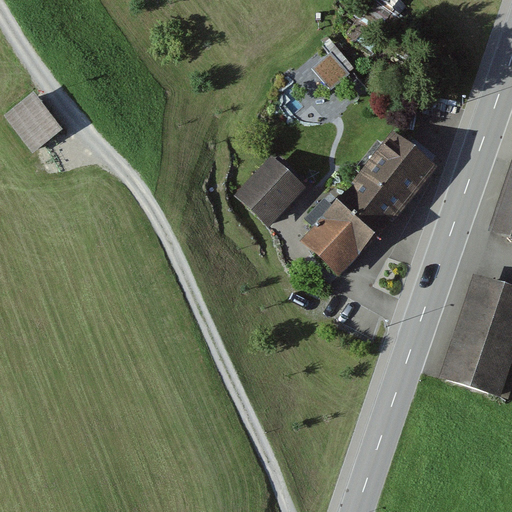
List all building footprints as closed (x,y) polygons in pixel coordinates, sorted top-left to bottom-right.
[(35,95),(4,118),(33,156),(136,79),(111,46),(39,100),(35,95)] [(350,76),(331,54),(311,71),(330,93),(350,76)] [(350,193),(302,244),(339,280),(393,224),(395,225),(438,172),(394,135),(348,191),(350,193)] [(307,191),(273,159),(235,199),(268,231),(307,191)] [(511,162),(489,236),(511,243),(511,162)] [(511,289),(475,278),(439,381),(501,400),(511,368),(511,289)]
